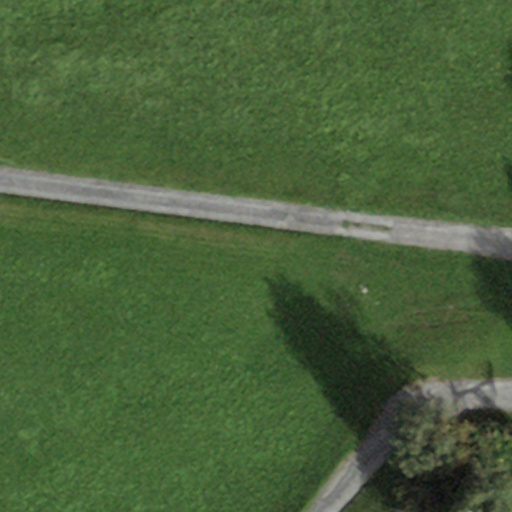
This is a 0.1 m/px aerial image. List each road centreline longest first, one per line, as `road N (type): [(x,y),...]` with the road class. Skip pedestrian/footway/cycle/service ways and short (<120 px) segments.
road 1 (track): [(511,245),(0,181)]
road 2 (track): [(323,511),(408,407),(455,394),(511,395)]
